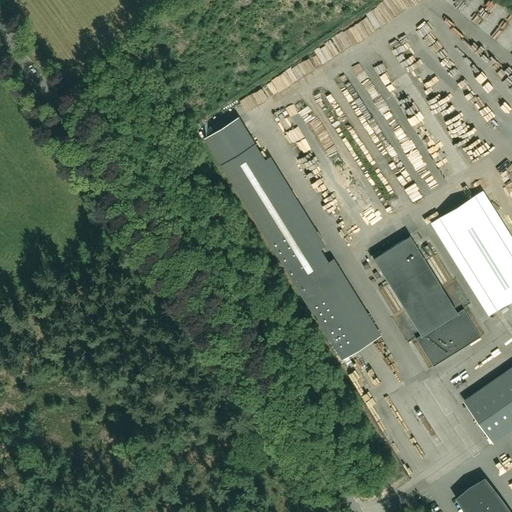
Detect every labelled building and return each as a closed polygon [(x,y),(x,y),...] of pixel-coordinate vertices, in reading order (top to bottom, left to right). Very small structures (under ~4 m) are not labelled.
[(451,0),(449,4),(459,11),(466,0),(451,0)] [(475,7),(470,13),(477,17),(481,11),(475,7)] [(502,26),(507,20),(500,14),(496,20),(502,26)] [(496,42),(499,35),(493,33),(491,40),(496,42)] [(427,131),(436,150),(444,146),(437,131),(433,133),(405,75),(392,81),(396,89),(393,91),(396,98),(401,95),(413,121),(416,127),(420,125),(424,132),(427,131)] [(507,111),(511,108),(511,100),(508,94),(499,99),(507,111)] [(264,159),(238,116),(208,135),(204,138),(230,180),(264,159)] [(296,136),(291,139),(297,148),(301,145),(296,136)] [(511,236),(483,189),(477,193),(431,222),(488,314),(511,299),(511,236)] [(421,334),(457,312),(410,235),(373,258),(421,334)] [(291,266),(295,263),(289,253),(284,256),(291,266)] [(328,261),(294,282),(341,358),(376,337),(328,261)] [(452,280),(444,285),(447,290),(456,285),(452,280)] [(498,316),(507,311),(504,306),(496,310),(498,316)] [(463,309),(416,338),(433,366),(481,337),(463,309)] [(511,365),(463,400),(493,443),(511,429),(511,365)] [(501,511),(482,484),(462,497),(472,511),(501,511)]
